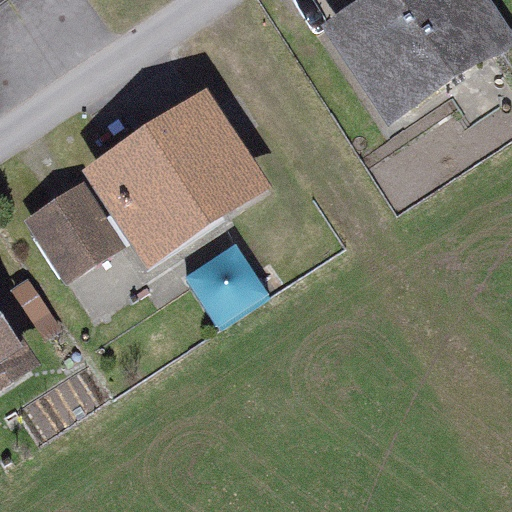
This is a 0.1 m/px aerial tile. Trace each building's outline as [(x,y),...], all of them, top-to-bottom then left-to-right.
[(0,0),(0,38),(54,0),(0,0)] [(511,32),(489,0),(419,0),(342,52),(401,140),(511,65),(511,32)] [(217,114),(98,194),(162,288),(281,209),(217,114)] [(86,206),(37,239),(75,296),(124,263),(86,206)] [(238,247),(189,279),(221,328),(270,296),(238,247)] [(0,314),(0,407),(43,379),(0,314)]
